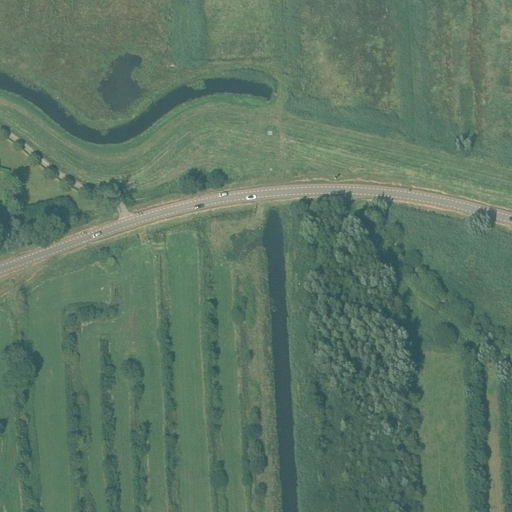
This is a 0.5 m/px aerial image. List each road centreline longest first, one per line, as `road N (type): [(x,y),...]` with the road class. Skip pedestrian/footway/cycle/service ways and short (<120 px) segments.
road 1 (track): [(0,101),(105,157),(137,148),(203,108),(226,108),(511,175)]
road 2 (unclassified): [(511,220),(347,189),(199,202),(128,222)]
road 3 (unclassified): [(0,128),(66,179),(112,199),(128,222)]
road 4 (unclassified): [(128,222),(0,269)]
